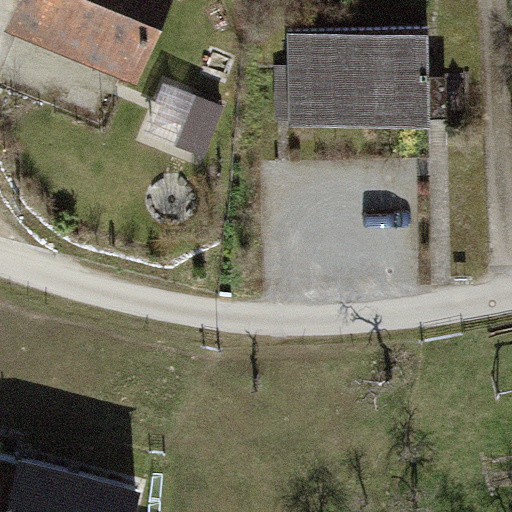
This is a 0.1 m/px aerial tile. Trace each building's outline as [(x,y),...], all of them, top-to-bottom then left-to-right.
[(169,0),(20,0),(9,34),(140,82),(169,0)] [(423,38),(286,39),(287,126),(423,125),(423,119),(423,103),(423,76),(423,38)] [(450,76),(423,76),(423,103),(423,119),(450,119),(450,76)] [(161,140),(220,148),(229,94),(170,85),(161,140)] [(132,511),(141,479),(19,448),(2,511),(132,511)]
